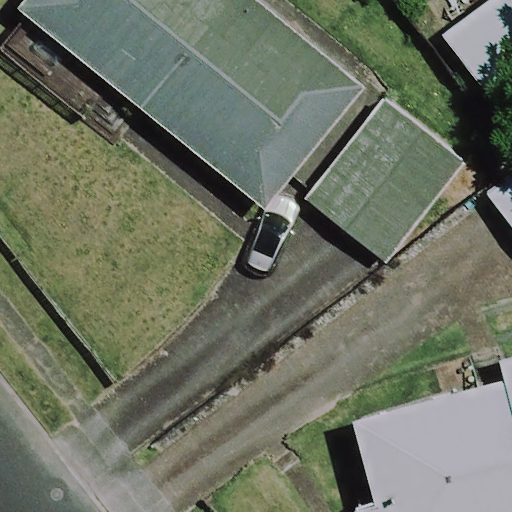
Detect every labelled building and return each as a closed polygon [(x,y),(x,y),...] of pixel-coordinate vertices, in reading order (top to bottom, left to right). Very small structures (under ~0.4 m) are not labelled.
[(357,95),(242,0),(33,0),(19,18),(258,215),(357,95)] [(511,138),(511,0),(487,0),(434,40),(510,140),(511,138)] [(462,177),(390,109),(306,198),(378,266),(462,177)] [(511,177),(485,201),(511,232),(511,177)] [(497,380),(360,408),(378,495),(345,502),(347,511),(511,511),(511,357),(493,362),(497,380)]
